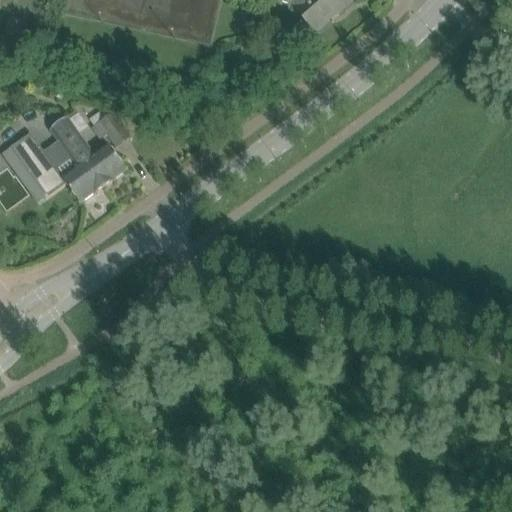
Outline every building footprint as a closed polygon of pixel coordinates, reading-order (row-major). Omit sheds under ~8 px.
[(280,0),(282,2),(288,4),(290,3),(295,8),(294,9),(304,21),(290,34),(302,47),(317,34),(315,33),(352,1),(351,0),(280,0)] [(117,148),(130,138),(114,116),(101,125),(93,131),(101,142),(109,136),(117,148)] [(70,142),(79,136),(67,119),(50,131),(58,143),(76,167),(61,177),(67,185),(81,204),(103,188),(70,142)] [(67,185),(61,177),(32,136),(26,139),(10,151),(46,201),(67,185)] [(93,155),(79,136),(70,142),(103,188),(128,171),(109,144),(93,155)]
